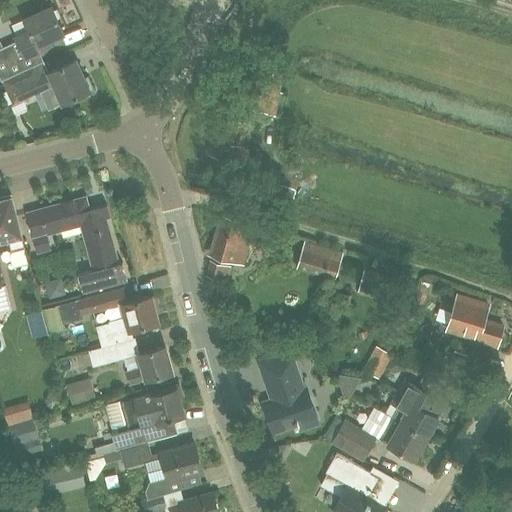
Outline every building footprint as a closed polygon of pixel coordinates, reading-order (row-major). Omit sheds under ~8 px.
[(0,77),(1,79),(40,61),(36,52),(40,50),(37,45),(65,32),(52,6),(24,19),(30,30),(15,37),(17,41),(0,48),(0,77)] [(90,90),(76,59),(48,71),(44,61),(4,79),(14,101),(54,83),(63,103),(90,90)] [(275,72),(261,68),(249,108),(264,112),(266,105),(273,107),(275,95),(269,93),(275,72)] [(248,123),(216,116),(208,153),(231,158),(234,143),(243,145),(248,123)] [(128,281),(123,264),(119,265),(108,219),(112,218),(108,204),(91,209),(87,196),(26,211),(37,252),(50,248),(46,235),(80,226),(92,272),(78,275),(83,294),(128,281)] [(13,198),(0,200),(0,241),(10,239),(13,252),(26,249),(22,234),(13,198)] [(214,261),(212,261),(207,275),(227,282),(232,267),(230,266),(232,260),(244,263),(255,224),(223,215),(211,254),(216,255),(214,261)] [(336,277),(343,254),(304,243),(297,265),(336,277)] [(52,298),(67,291),(60,275),(45,282),(52,298)] [(411,305),(414,306),(423,308),(428,287),(417,284),(411,305)] [(123,305),(126,316),(124,316),(109,320),(110,322),(97,326),(102,347),(116,343),(134,338),(132,330),(159,323),(151,296),(128,303),(127,301),(124,287),(59,305),(64,323),(84,318),(84,315),(121,305),(123,305)] [(478,340),(498,346),(504,325),(485,319),(489,305),(458,296),(449,330),(478,338),(478,340)] [(100,347),(89,351),(89,352),(93,365),(93,366),(120,359),(116,343),(102,347),(100,347)] [(373,344),(365,371),(384,376),(392,350),(373,344)] [(140,354),(139,354),(143,367),(128,372),(131,385),(173,373),(165,346),(140,354)] [(299,425),(301,429),(318,422),(306,388),(303,389),(292,357),(261,361),(261,360),(259,361),(273,400),(264,403),(274,431),(295,424),(296,427),(299,425)] [(72,401),(94,395),(89,377),(67,383),(72,401)] [(438,417),(446,402),(404,379),(390,403),(397,407),(392,416),(401,421),(428,435),(438,417)] [(98,456),(116,451),(178,435),(174,418),(185,415),(177,386),(119,401),(125,423),(116,427),(117,432),(111,434),(114,441),(95,447),(98,456)] [(388,444),(414,459),(428,435),(401,421),(392,416),(374,406),(361,429),(376,437),(379,439),(388,444)] [(9,425),(15,446),(40,439),(33,418),(9,425)] [(376,437),(361,429),(345,420),(332,442),(363,460),(376,437)] [(194,443),(161,452),(159,452),(152,454),(149,442),(120,450),(125,468),(145,462),(151,481),(148,482),(145,491),(147,498),(157,495),(157,496),(163,494),(202,483),(199,475),(203,474),(194,443)] [(337,453),(326,472),(348,484),(334,509),(336,510),(335,511),(391,511),(386,509),(387,507),(373,498),(376,493),(371,490),(379,477),(337,453)] [(81,463),(32,475),(37,498),(87,487),(81,463)] [(183,511),(218,511),(213,491),(180,501),(183,511)] [(157,495),(147,498),(140,500),(144,511),(152,511),(167,507),(167,506),(163,494),(157,496),(157,495)]
